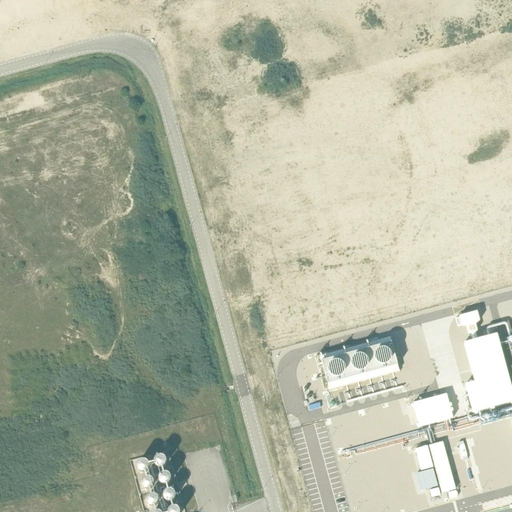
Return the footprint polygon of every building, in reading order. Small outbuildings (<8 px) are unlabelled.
[(511,393),(496,335),(464,344),(474,382),(465,385),(473,414),(511,403),(511,393)] [(446,395),(413,404),(419,427),(452,419),(446,395)] [(322,404),(310,407),(312,413),(323,410),(322,404)] [(442,442),(415,450),(420,472),(435,468),(442,493),(455,490),(442,442)] [(169,473),(166,472),(162,473),(160,475),(159,478),(160,481),(162,484),(166,485),(169,484),(171,481),(172,478),(171,475),(169,473)] [(152,487),(152,483),(152,480),(149,478),(146,477),(143,478),(140,480),(140,483),(140,487),(143,489),(146,490),(149,489),(152,487)] [(175,497),(176,493),(175,490),(173,488),(170,487),(167,488),(164,490),(163,493),(164,497),(167,499),(170,500),(173,499),(175,497)] [(438,489),(430,491),(431,498),(440,495),(438,489)] [(156,502),(157,499),(156,495),(153,493),(150,492),(147,493),(145,495),(144,499),(145,502),(147,504),(150,505),(153,504),(156,502)]
